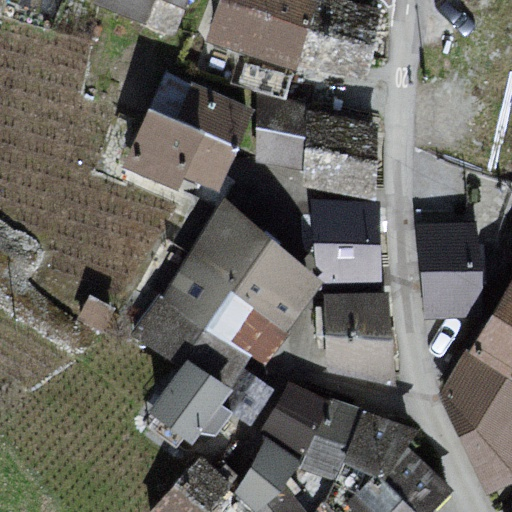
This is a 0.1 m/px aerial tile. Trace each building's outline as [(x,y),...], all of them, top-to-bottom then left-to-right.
[(104,0),(174,42),(190,0),(104,0)] [(221,0),(209,46),(296,78),(317,0),(221,0)] [(511,0),(501,0),(464,80),(470,91),(460,130),(511,152),(511,0)] [(168,75),(124,170),(177,196),(182,186),(218,195),(254,119),(168,75)] [(308,198),(324,292),(378,297),(378,212),(308,198)] [(324,292),(224,206),(134,339),(182,372),(221,399),(233,407),(247,375),(259,384),(324,292)] [(470,229),(416,233),(426,329),(476,325),(470,229)] [(511,283),(442,401),(492,504),(511,477),(511,283)] [(378,305),(321,305),(329,377),(394,384),(378,305)] [(182,372),(165,408),(192,448),(221,399),(182,372)] [(264,437),(270,445),(310,480),(349,504),(406,457),(412,463),(422,442),(290,393),(264,437)] [(270,445),(236,507),(241,511),(300,511),(299,510),(310,480),(270,445)] [(406,457),(349,504),(354,511),(439,511),(450,500),(412,463),(406,457)] [(198,469),(161,511),(241,511),(236,507),(198,469)]
